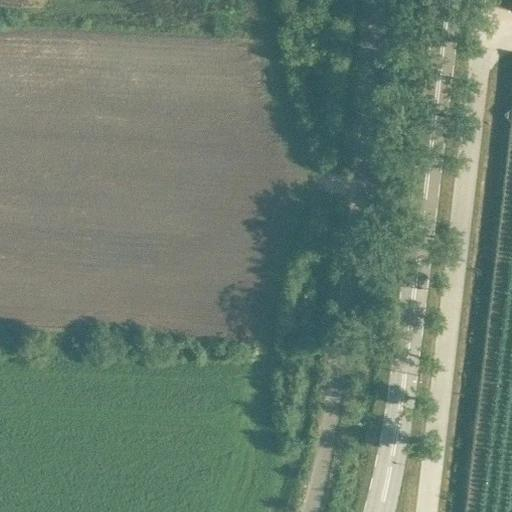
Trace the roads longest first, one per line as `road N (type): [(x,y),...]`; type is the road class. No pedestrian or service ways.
road 1 (secondary): [(378,511),(398,414),(447,0)]
road 2 (unclassified): [(425,511),(482,24)]
